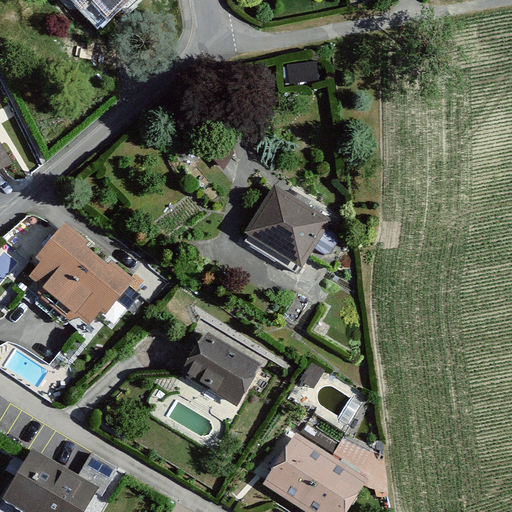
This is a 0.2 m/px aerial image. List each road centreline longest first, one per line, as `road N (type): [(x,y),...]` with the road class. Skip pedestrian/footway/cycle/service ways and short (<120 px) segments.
road 1 (residential): [(0,224),(218,47),(208,0)]
road 2 (track): [(218,47),(496,0)]
road 3 (residential): [(217,511),(0,380)]
